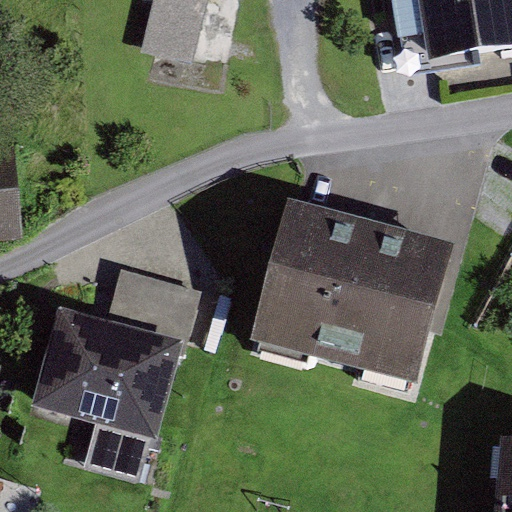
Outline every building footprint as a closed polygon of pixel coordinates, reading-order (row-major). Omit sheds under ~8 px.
[(220,0),(161,0),(148,53),(203,67),(220,0)] [(511,0),(426,0),(436,64),(511,52),(511,0)] [(21,160),(0,161),(0,251),(27,249),(21,160)] [(462,250),(292,206),(256,345),(277,350),(426,388),(462,250)] [(202,307),(133,289),(121,334),(69,321),(41,428),(162,459),(202,307)] [(511,511),(511,448),(508,448),(501,511),(511,511)]
